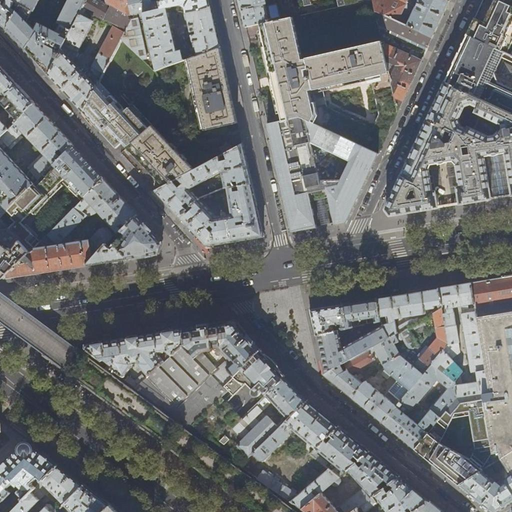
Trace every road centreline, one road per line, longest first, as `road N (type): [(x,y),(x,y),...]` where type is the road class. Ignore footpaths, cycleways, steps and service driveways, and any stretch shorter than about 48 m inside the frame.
road 1 (residential): [(460,511),(316,395),(217,282)]
road 2 (residential): [(0,46),(217,282)]
road 3 (residential): [(343,262),(466,0)]
road 4 (residential): [(284,271),(224,0)]
road 5 (secondary): [(0,378),(178,511)]
road 6 (secondary): [(0,318),(217,282)]
road 7 (secondary): [(343,262),(511,234)]
